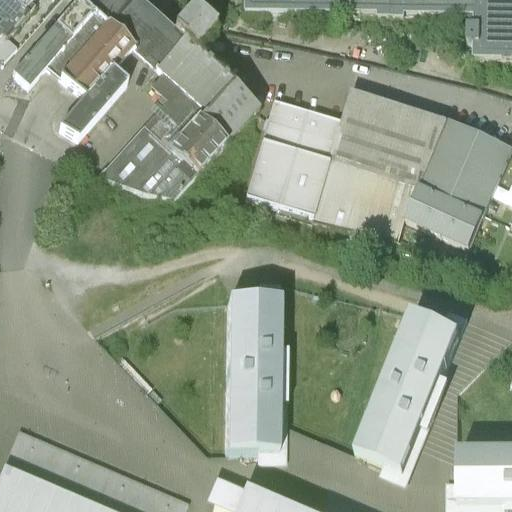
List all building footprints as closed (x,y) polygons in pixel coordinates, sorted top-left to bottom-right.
[(0,0),(0,49),(4,52),(25,28),(32,20),(27,15),(41,0),(61,0),(63,2),(64,0),(0,0)] [(136,5),(140,0),(64,0),(63,2),(76,14),(77,13),(106,36),(131,58),(131,59),(161,86),(151,98),(158,105),(162,108),(153,120),(157,124),(145,138),(166,156),(196,122),(224,146),(251,116),(188,61),(215,30),(193,11),(171,36),(136,5)] [(511,0),(241,0),(242,20),(256,20),(379,22),(475,23),(474,65),(511,65),(511,0)] [(11,86),(26,100),(37,87),(44,79),(59,91),(106,36),(77,13),(76,14),(46,46),(11,86)] [(131,58),(106,36),(59,91),(71,101),(83,111),(77,118),(57,140),(76,151),(124,96),(109,83),(131,59),(131,58)] [(349,93),(341,123),(330,157),(413,184),(441,121),(349,93)] [(497,181),(510,151),(442,120),(441,121),(413,184),(330,157),(341,123),(274,104),(243,202),(313,219),(399,240),(404,223),(467,252),(497,181)] [(194,186),(224,146),(196,122),(166,156),(194,186)] [(194,186),(166,156),(145,138),(98,186),(174,207),(194,186)] [(262,310),(230,309),(230,462),(260,461),(261,467),(289,467),(289,411),(294,410),(293,359),(288,360),(289,332),(289,312),(289,289),(263,288),(262,310)] [(415,322),(357,456),(386,471),(382,480),(407,491),(429,438),(434,438),(444,415),(454,390),(450,388),(467,343),(474,324),(452,315),(443,333),(415,322)] [(187,511),(190,504),(24,433),(0,489),(0,511),(187,511)] [(511,511),(511,458),(460,458),(460,488),(448,488),(448,511),(511,511)] [(288,511),(229,488),(220,511),(288,511)]
